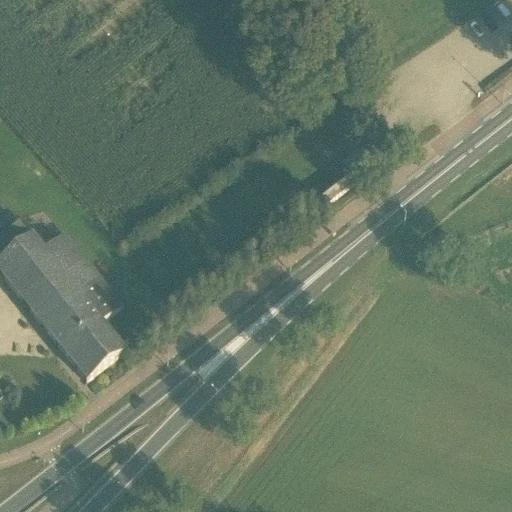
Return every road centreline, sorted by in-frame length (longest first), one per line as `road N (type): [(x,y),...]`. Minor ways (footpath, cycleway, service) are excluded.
road 1 (primary): [(292,297),(7,511)]
road 2 (primary): [(93,511),(292,297)]
road 3 (primary): [(292,297),(511,118)]
